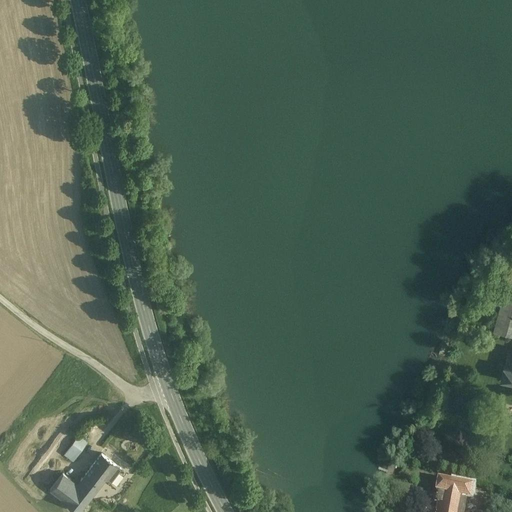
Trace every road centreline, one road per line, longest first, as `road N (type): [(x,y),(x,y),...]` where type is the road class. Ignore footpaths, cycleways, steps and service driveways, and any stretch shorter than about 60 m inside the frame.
road 1 (secondary): [(171,395),(136,282),(77,0)]
road 2 (unclassified): [(171,395),(136,392),(0,297)]
road 3 (secondary): [(224,511),(171,395)]
